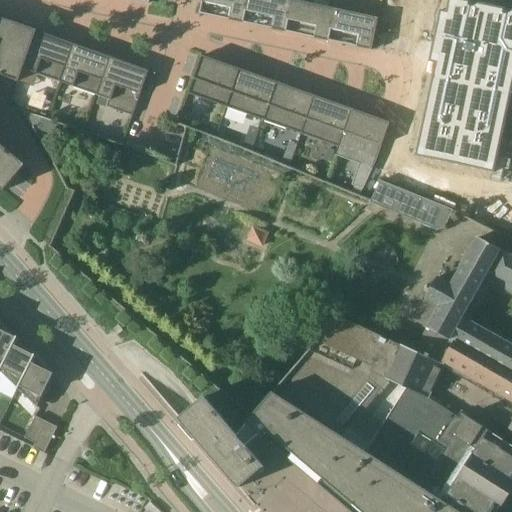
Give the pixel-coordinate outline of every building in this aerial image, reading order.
[(202,0),(200,14),(201,14),(203,8),(215,11),(214,17),(244,23),(245,17),(248,0),(202,0)] [(248,0),(245,17),(258,19),(257,26),(286,32),(288,26),(293,0),(292,0),(291,0),(248,0)] [(293,0),(288,26),(301,29),(299,35),(329,41),(330,35),(336,9),(337,0),(308,0),(307,3),(293,0)] [(438,12),(427,64),(433,65),(413,158),(491,175),(511,80),(511,12),(454,0),(447,0),(445,13),(438,12)] [(336,9),(330,35),(343,37),(342,44),(372,50),(378,18),(336,9)] [(0,75),(19,82),(23,69),(37,32),(37,31),(13,23),(0,18),(0,187),(4,191),(25,165),(0,144),(0,75)] [(37,32),(23,69),(61,83),(74,47),(75,45),(55,38),(54,40),(37,34),(37,32)] [(74,47),(61,83),(99,96),(111,60),(112,58),(93,51),(92,54),(74,47)] [(221,63),(202,56),(188,94),(225,107),(238,71),(220,65),(221,63)] [(107,106),(133,115),(134,115),(149,71),(130,64),(129,66),(111,60),(99,96),(109,100),(107,106)] [(239,69),(238,71),(225,107),(263,120),(275,84),(258,78),(258,76),(239,69)] [(276,82),(275,84),(263,120),(300,134),(313,98),(295,92),(295,89),(276,82)] [(313,96),(313,98),(300,134),(337,147),(350,111),(332,105),(333,102),(313,96)] [(350,109),(350,111),(337,147),(335,154),(373,168),(390,123),(389,122),(388,125),(369,118),(370,116),(350,109)] [(52,121),(50,120),(24,111),(23,113),(24,113),(37,135),(52,121)] [(253,150),(255,142),(246,139),(243,147),(253,150)] [(332,162),(336,151),(329,149),(325,160),(332,162)] [(290,162),(293,153),(286,150),(283,159),(290,162)] [(444,227),(452,209),(381,181),(370,204),(436,231),(444,227)] [(260,247),(265,235),(250,228),(245,240),(260,247)] [(478,239),(451,285),(438,277),(426,299),(439,306),(427,327),(428,328),(454,343),(455,340),(511,373),(511,345),(463,318),(485,278),(511,291),(511,256),(501,250),(478,239)] [(237,436),(204,398),(189,411),(179,419),(238,488),(263,467),(251,453),(266,440),(280,453),(348,510),(346,511),(459,511),(422,488),(366,452),(341,436),(317,421),(373,373),(375,374),(405,388),(406,385),(427,396),(427,395),(429,396),(433,387),(444,366),(396,343),(390,339),(338,314),(278,385),(246,423),(247,424),(237,436)] [(0,371),(17,337),(16,338),(11,336),(12,334),(0,322),(0,371)] [(444,366),(454,343),(428,328),(419,345),(400,335),(396,343),(444,366)] [(17,390),(35,355),(35,354),(34,356),(29,353),(30,352),(17,339),(18,337),(17,337),(0,371),(0,372),(0,371),(17,388),(17,390)] [(454,343),(444,366),(507,403),(508,408),(505,408),(497,422),(511,430),(511,373),(455,340),(454,343)] [(35,355),(17,390),(18,391),(18,389),(36,407),(37,407),(53,374),(47,371),(48,370),(35,357),(36,355),(35,355)] [(422,488),(459,511),(497,511),(501,506),(502,507),(511,491),(511,445),(460,413),(458,417),(428,399),(429,396),(427,395),(427,396),(406,385),(405,388),(406,388),(366,452),(422,488)] [(47,422),(36,417),(25,438),(36,443),(47,422)] [(45,453),(58,427),(47,422),(36,443),(34,447),(45,453)]
